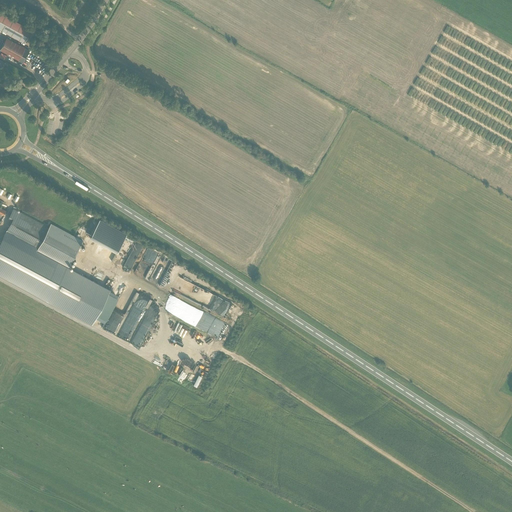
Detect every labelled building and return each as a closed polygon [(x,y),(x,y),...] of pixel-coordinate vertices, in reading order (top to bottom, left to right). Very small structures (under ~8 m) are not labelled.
[(2,13),(0,16),(0,29),(26,44),(33,31),(2,13)] [(7,38),(0,49),(0,50),(23,63),(30,51),(7,38)] [(0,275),(71,314),(90,279),(69,267),(82,241),(51,224),(53,220),(17,201),(9,218),(13,220),(0,243),(0,275)] [(83,240),(88,243),(91,237),(86,234),(83,240)] [(96,241),(91,249),(96,252),(101,244),(96,241)] [(124,265),(131,244),(125,241),(123,248),(121,247),(119,251),(111,248),(109,254),(111,255),(110,257),(112,258),(111,260),(124,265)] [(103,257),(104,251),(107,252),(109,246),(102,244),(98,256),(103,257)] [(163,257),(155,268),(157,269),(156,270),(160,273),(169,261),(163,257)] [(158,287),(161,281),(171,286),(172,286),(173,284),(173,281),(176,275),(172,275),(172,271),(167,272),(162,281),(161,273),(155,285),(158,287)] [(98,279),(94,286),(97,288),(102,281),(98,279)]
